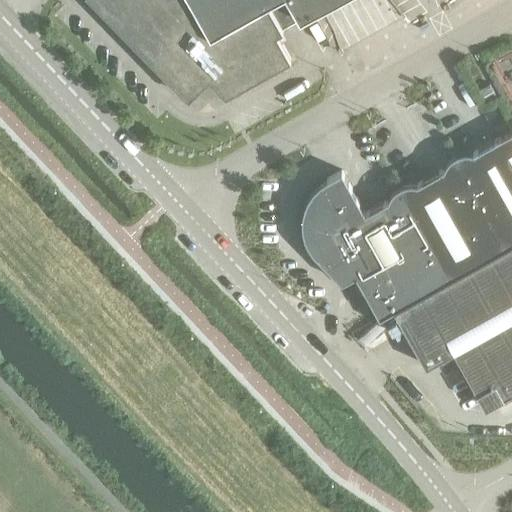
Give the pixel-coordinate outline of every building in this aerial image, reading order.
[(93,0),(168,77),(173,72),(189,89),(192,86),(194,88),(204,78),(202,75),(205,73),(225,94),(291,58),(277,32),(283,29),(282,27),(319,6),(315,0),(93,0)] [(484,103),(497,97),(489,83),(477,90),(484,103)] [(451,154),(504,246),(511,240),(511,129),(511,128),(469,152),(467,151),(463,151),(459,151),(455,152),(451,154)] [(395,185),(448,277),(504,246),(451,154),(450,155),(447,157),(444,160),(442,164),(440,168),(413,183),(411,182),(407,182),(405,182),(401,183),(397,184),(395,185)] [(310,254),(327,270),(340,283),(354,275),(378,317),(392,309),(448,277),(395,185),(394,186),(392,188),(391,189),(388,192),(387,193),(385,197),(384,199),(361,212),(338,170),(323,178),(316,183),(310,189),(305,196),(301,204),(299,212),(298,221),(298,229),(301,237),(305,245),(310,254)] [(425,366),(453,350),(484,406),(511,390),(511,240),(504,246),(448,277),(392,309),(425,366)]
